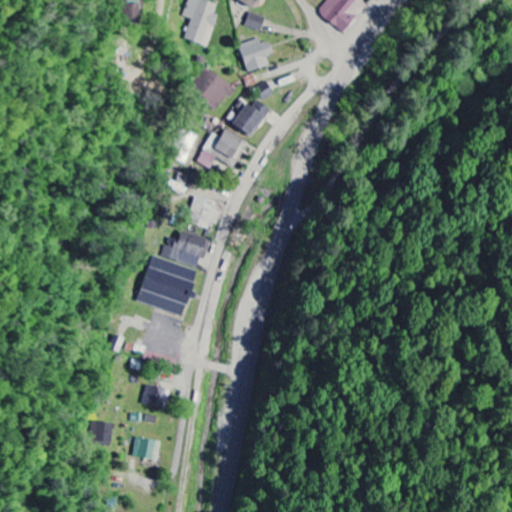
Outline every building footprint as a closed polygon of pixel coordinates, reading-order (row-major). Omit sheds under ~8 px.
[(118,0),(119,21),(136,21),(135,0),(118,0)] [(208,48),(218,16),(214,15),(217,6),(197,0),(190,0),(184,18),(192,20),(185,41),(208,48)] [(262,0),(233,0),(255,13),(262,0)] [(344,36),(367,6),(359,0),(329,0),(318,14),(344,36)] [(260,34),(265,20),(250,14),(244,28),(260,34)] [(266,59),(273,56),(269,43),(261,46),(259,40),(238,47),(247,74),(269,67),(266,59)] [(234,91),(207,69),(190,90),(217,112),(234,91)] [(255,91),(263,102),(274,94),(266,84),(255,91)] [(240,103),(227,123),(252,140),(271,111),(257,102),(252,110),(240,103)] [(215,161),(234,170),(247,142),(224,131),(217,145),(209,141),(198,164),(211,170),(215,161)] [(209,230),(210,225),(217,226),(219,213),(212,212),(214,203),(194,199),(189,226),(209,230)] [(165,247),(162,260),(197,268),(199,260),(204,261),(209,240),(180,233),(176,250),(165,247)] [(139,304),(184,317),(197,271),(152,258),(139,304)] [(165,410),(169,391),(146,387),(143,406),(165,410)] [(90,443),(110,447),(113,425),(93,422),(90,443)] [(133,457),(158,461),(160,442),(136,439),(133,457)]
